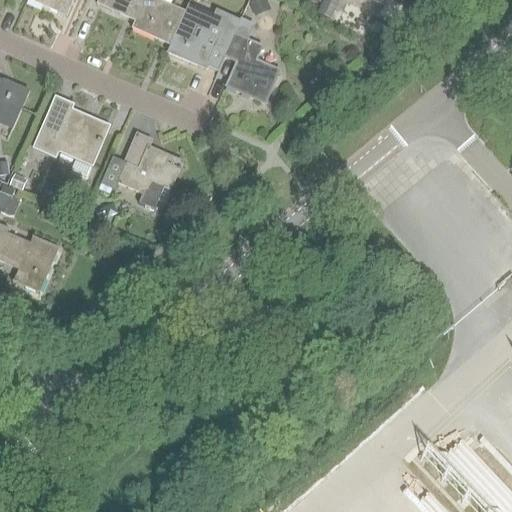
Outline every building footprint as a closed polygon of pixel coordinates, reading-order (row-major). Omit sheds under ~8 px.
[(27,0),(27,2),(66,19),(74,0),(27,0)] [(135,24),(145,0),(99,0),(97,7),(135,24)] [(145,0),(135,24),(132,31),(170,48),(184,14),(160,4),(161,0),(145,0)] [(255,19),(271,12),(265,0),(259,0),(249,5),(255,19)] [(330,21),(336,9),(324,3),(318,15),(330,21)] [(184,14),(170,48),(167,55),(206,72),(207,69),(218,74),(224,59),(240,24),(216,13),(213,18),(188,7),(184,14)] [(241,22),(240,24),(224,59),(237,65),(226,90),(265,107),(279,74),(256,63),(262,50),(247,43),(253,28),(241,22)] [(0,117),(15,125),(28,95),(0,82),(0,117)] [(92,168),(108,130),(70,113),(72,108),(56,101),(34,151),(55,160),(58,154),(76,162),(71,173),(86,179),(91,168),(92,168)] [(154,213),(164,190),(170,193),(182,165),(148,150),(152,143),(137,137),(124,166),(125,167),(118,186),(142,196),(138,206),(154,213)] [(0,178),(9,177),(7,163),(0,164),(0,178)] [(27,182),(14,177),(9,188),(22,193),(27,182)] [(3,188),(0,194),(0,215),(4,217),(11,200),(12,200),(15,193),(3,188)] [(103,207),(100,214),(98,220),(109,225),(113,218),(110,210),(103,207)] [(100,214),(92,210),(88,220),(96,223),(98,220),(100,214)] [(59,251),(35,241),(32,248),(8,237),(10,232),(0,228),(0,259),(22,269),(15,286),(40,296),(59,251)]
